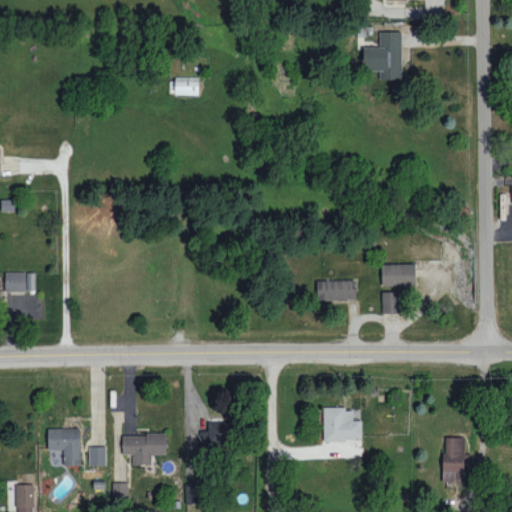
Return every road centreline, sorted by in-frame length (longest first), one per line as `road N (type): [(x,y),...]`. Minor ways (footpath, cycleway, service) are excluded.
road 1 (secondary): [(511,354),(0,359)]
road 2 (residential): [(487,355),(475,0)]
road 3 (residential): [(272,353),(278,511)]
